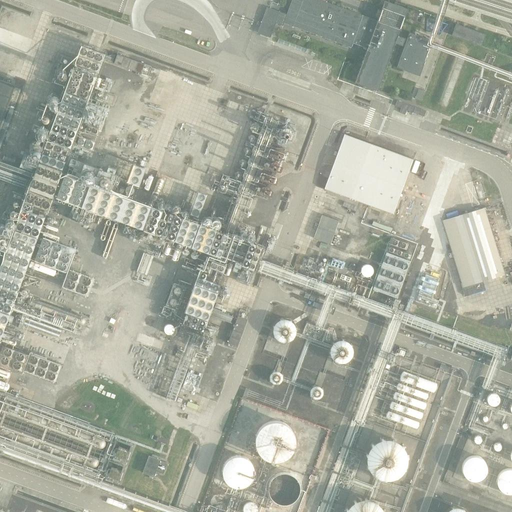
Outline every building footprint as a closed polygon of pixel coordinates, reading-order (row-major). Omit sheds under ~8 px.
[(384,1),(377,21),(363,16),(319,0),(291,0),(286,15),(278,11),(274,10),(273,13),(268,11),(262,30),(261,32),(269,34),(273,22),(283,26),(284,23),(351,48),(352,44),(366,49),(354,83),(377,92),(395,44),(404,48),(396,68),(419,76),(429,49),(431,49),(433,44),(431,43),(432,42),(409,33),(407,40),(397,37),(407,9),(384,1)] [(451,35),(481,46),(485,34),(456,23),(451,35)] [(280,38),(275,50),(304,60),(308,49),(280,38)] [(0,366),(25,377),(29,369),(58,381),(64,368),(31,355),(29,360),(1,349),(6,337),(19,342),(22,334),(9,328),(14,314),(75,338),(81,325),(37,308),(40,300),(22,293),(32,265),(70,279),(67,289),(93,299),(99,282),(72,272),(78,254),(43,241),(58,201),(210,258),(188,319),(194,321),(189,338),(195,340),(177,391),(160,384),(156,393),(172,399),(171,403),(190,409),(198,388),(189,385),(197,362),(194,361),(201,342),(208,344),(235,267),(249,272),(250,269),(256,271),(262,256),(251,252),(254,243),(242,238),(259,192),(271,197),(296,128),(270,119),(245,186),(228,179),(221,198),(238,205),(227,235),(200,225),(211,196),(200,192),(189,221),(137,202),(148,173),(137,169),(126,198),(67,176),(95,101),(105,105),(112,87),(100,82),(109,61),(89,53),(82,70),(64,63),(54,89),(61,92),(36,155),(45,159),(27,208),(20,205),(4,248),(11,250),(4,269),(0,267),(0,366)] [(151,66),(117,54),(114,63),(148,75),(151,66)] [(0,127),(15,86),(0,80),(0,127)] [(421,101),(424,91),(418,89),(415,99),(421,101)] [(397,101),(395,106),(401,108),(399,113),(405,115),(407,110),(424,116),(426,111),(397,101)] [(393,214),(413,159),(344,134),(324,189),(393,214)] [(161,157),(156,173),(164,176),(170,160),(161,157)] [(36,165),(17,158),(14,166),(32,173),(36,165)] [(10,173),(10,183),(22,182),(21,172),(10,173)] [(505,274),(485,207),(443,220),(466,296),(487,290),(484,281),(505,274)] [(339,221),(322,215),(313,238),(330,244),(339,221)] [(393,229),(372,221),(370,225),(392,233),(393,229)] [(147,254),(140,273),(145,275),(152,256),(147,254)] [(342,270),(345,263),(332,258),(329,265),(342,270)] [(378,266),(378,265),(378,263),(376,260),(373,259),(370,258),(368,259),(366,261),(365,263),(364,266),(365,268),(367,271),(369,272),(371,272),(374,272),(376,271),(378,268),(378,266)] [(227,344),(236,347),(246,319),(237,316),(227,344)] [(297,331),(297,330),(297,327),(295,323),(292,321),(290,320),(287,320),(284,320),(283,321),(280,323),(277,326),(277,328),(276,330),(277,334),(279,337),(282,340),(284,341),(286,341),(289,341),(293,339),(295,337),(296,335),(297,333),(297,331)] [(351,350),(351,348),(350,345),(348,342),(346,340),(343,339),(341,339),(337,340),(334,342),(331,345),(331,347),(330,349),(331,353),(332,355),(333,357),(336,359),(338,360),(341,360),(343,360),(345,359),(348,357),(350,354),(351,352),(351,350)] [(281,375),(281,373),(279,371),(278,370),(276,369),(273,370),(272,371),(271,373),(270,375),(270,377),(272,379),(273,380),(275,380),(278,380),(280,379),(281,377),(281,375)] [(418,377),(416,386),(435,391),(437,381),(418,377)] [(322,391),(322,389),(321,387),(319,385),(317,385),(315,385),(313,387),(312,388),(311,390),(311,393),(312,394),(314,395),(316,396),(318,396),(320,395),(321,393),(322,391)] [(427,400),(428,391),(411,388),(408,403),(425,407),(427,400)] [(498,402),(498,400),(498,398),(497,396),(495,395),(493,395),(491,395),(489,396),(488,397),(487,399),(487,401),(488,403),(489,404),(491,405),(493,406),(495,405),(497,404),(498,402)] [(296,438),(296,435),(295,432),(293,429),(291,427),(289,425),(286,423),(282,422),(279,422),(274,423),(271,425),(268,427),(266,430),(265,432),(264,435),(264,438),(264,441),(265,445),(267,447),(269,449),(270,451),(273,453),(277,454),(280,454),(282,454),(286,453),(289,451),(291,449),(293,447),(295,445),(296,441),(296,438)] [(482,439),(482,438),(482,437),(481,436),(480,434),(478,434),(477,434),(475,435),(474,437),(474,438),(474,440),(475,441),(476,442),(477,442),(480,442),(481,441),(482,440),(482,439)] [(407,455),(406,451),(405,447),(404,444),(401,441),(398,439),(395,437),(391,436),(386,435),(382,436),(379,437),(375,439),(373,441),(370,444),(369,448),(367,452),(367,455),(368,459),(369,463),(371,466),(373,469),(375,471),(379,473),(382,474),(387,474),(390,474),(393,473),(397,472),(400,469),(402,467),(405,463),(406,460),(407,455)] [(170,440),(158,436),(156,441),(168,445),(170,440)] [(502,445),(502,443),(501,442),(499,441),(498,441),(496,441),(495,442),(494,443),(494,445),(494,447),(495,448),(496,449),(498,449),(500,449),(501,448),(502,447),(502,445)] [(133,446),(123,442),(119,454),(128,458),(133,446)] [(258,470),(257,466),(256,463),(255,461),(253,458),(251,456),(248,455),(246,454),(242,453),(239,454),(236,455),(233,456),(230,458),(229,461),(227,463),(226,466),(226,469),(226,472),(227,475),(228,478),(230,480),(232,482),(235,484),(238,485),(241,486),(244,485),(247,485),(250,483),(252,482),(254,479),(256,476),(258,473),(258,470)] [(487,467),(487,464),(486,461),(485,460),(483,457),(482,456),(479,455),(477,454),(475,453),(472,454),(469,454),(466,456),(465,457),(463,459),(462,461),(461,464),(461,466),(461,469),(461,471),(462,473),(464,475),(466,477),(468,478),(471,479),(473,480),(475,480),(478,479),(480,478),(483,476),(484,474),(486,472),(487,469),(487,467)] [(149,456),(143,473),(155,477),(161,460),(149,456)] [(125,466),(116,462),(111,474),(120,478),(125,466)] [(511,465),(510,465),(508,465),(504,466),(501,467),(499,469),(497,471),(496,473),(495,476),(495,478),(496,483),(497,485),(499,487),(500,488),(503,490),(507,491),(510,491),(511,490),(511,465)] [(304,486),(303,483),(303,480),(301,478),(300,475),(297,473),(294,471),(291,470),(288,470),(285,470),(282,471),(279,473),(276,475),(274,477),(273,480),(272,483),(272,486),(272,489),(273,492),(274,495),(277,498),(279,500),(282,501),(285,502),(288,502),(290,502),(293,501),(296,500),(299,498),(301,496),(302,493),(303,490),(304,486)] [(257,506),(257,503),(256,501),(254,500),(250,498),(248,499),(245,500),(243,502),(242,505),(242,508),(244,511),(245,511),(254,511),(255,511),(256,509),(257,506)] [(383,511),(382,508),(380,505),(377,502),(373,500),(370,498),(366,498),(363,498),(359,499),(355,500),(351,503),(349,506),(347,510),(345,511),(383,511)]
